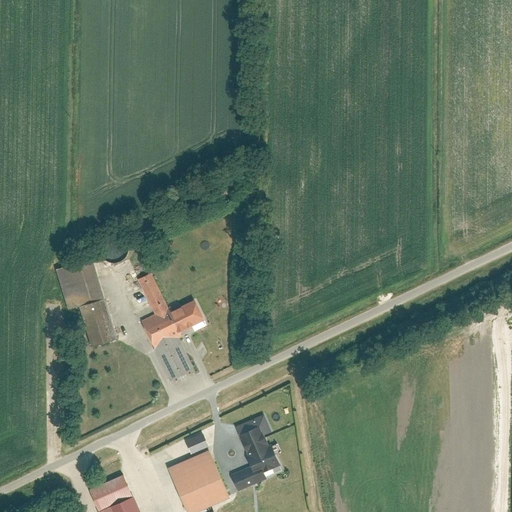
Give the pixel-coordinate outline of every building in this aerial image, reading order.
[(94,261),(56,273),(79,349),(117,338),(94,261)] [(152,276),(136,284),(150,313),(137,319),(169,385),(193,373),(174,333),(203,319),(194,301),(170,313),(152,276)] [(260,429),(240,437),(252,467),(231,476),(238,494),(268,481),(265,474),(280,468),(272,446),(268,447),(260,429)] [(210,453),(170,471),(188,511),(198,511),(230,498),(210,453)] [(134,511),(121,478),(88,491),(96,511),(134,511)]
